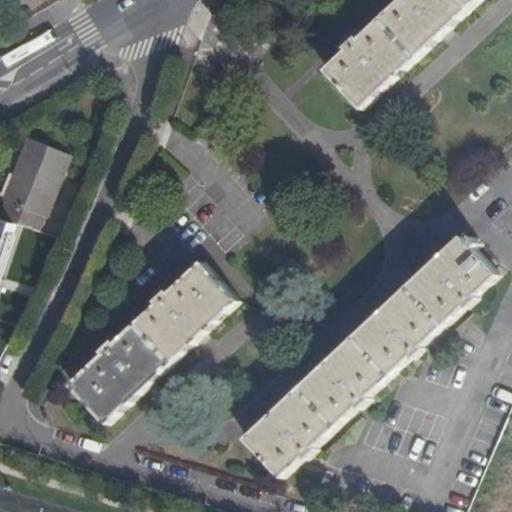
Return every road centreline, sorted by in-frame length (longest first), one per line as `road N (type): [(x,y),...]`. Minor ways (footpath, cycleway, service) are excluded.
road 1 (residential): [(175,0),(151,85),(11,424),(29,439),(271,511)]
road 2 (secondary): [(140,0),(0,81)]
